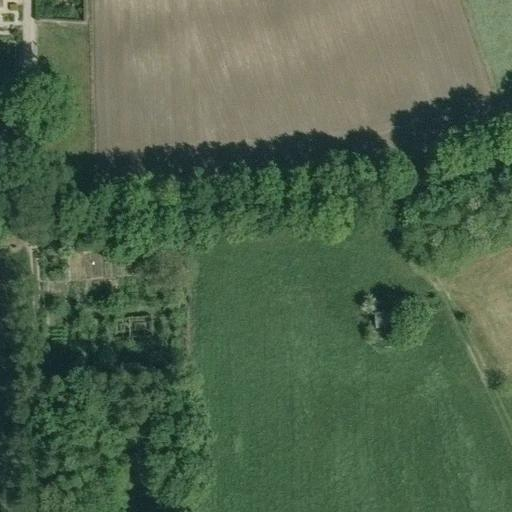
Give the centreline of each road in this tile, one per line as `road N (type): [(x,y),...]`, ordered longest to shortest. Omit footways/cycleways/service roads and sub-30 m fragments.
road 1 (unclassified): [(0,231),(453,178),(511,158)]
road 2 (track): [(392,186),(511,431)]
